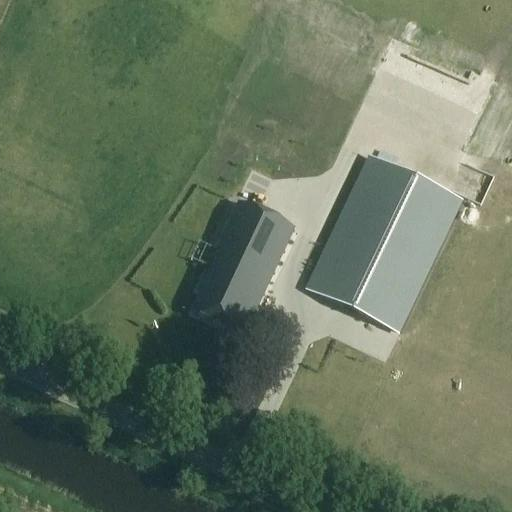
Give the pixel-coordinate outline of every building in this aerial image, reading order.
[(325,185),(356,115),(307,94),(276,163),(325,185)] [(511,124),(482,124),(481,182),(511,182),(511,124)] [(400,336),(463,205),(368,159),(305,291),(400,336)] [(267,198),(275,188),(247,165),(238,175),(267,198)] [(254,319),(296,232),(236,204),(195,290),(202,294),(193,313),(238,335),(247,315),(254,319)] [(167,264),(198,278),(218,231),(187,218),(167,264)] [(472,219),(462,234),(477,244),(487,228),(472,219)] [(305,378),(316,383),(326,359),(314,355),(305,378)] [(404,444),(511,494),(511,458),(418,414),(404,444)]
